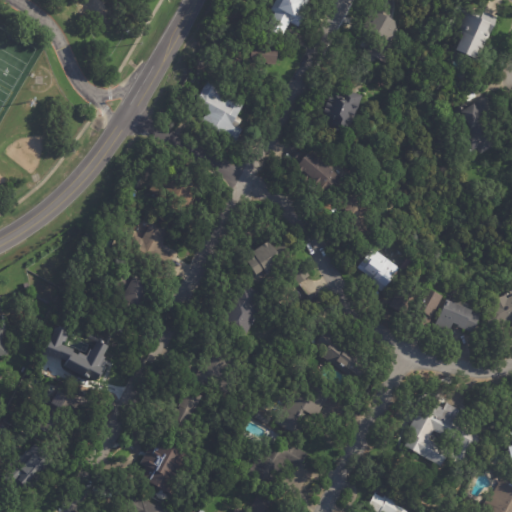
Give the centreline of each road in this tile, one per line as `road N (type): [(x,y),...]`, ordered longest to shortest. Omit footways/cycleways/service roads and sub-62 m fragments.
road 1 (residential): [(63,511),(342,0)]
road 2 (residential): [(125,114),(279,197),(362,321),(410,354),(454,366),(511,362)]
road 3 (tertiary): [(190,0),(81,175),(0,240)]
road 4 (residential): [(323,511),(410,354)]
